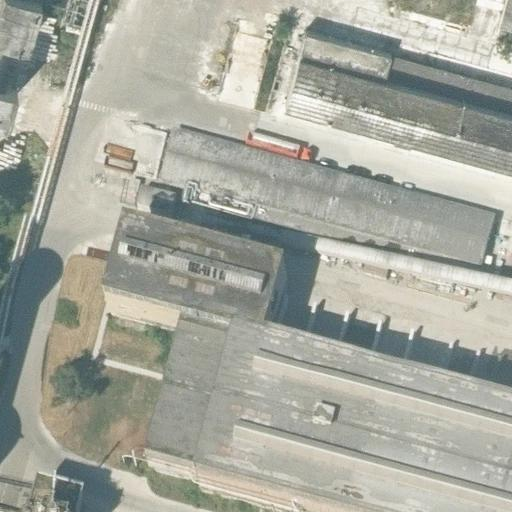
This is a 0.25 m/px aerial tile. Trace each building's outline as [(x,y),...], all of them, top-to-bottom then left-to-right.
[(38,0),(40,0),(51,2),(51,0),(0,0),(0,32),(28,40),(38,0)] [(511,0),(506,0),(497,36),(511,40),(511,0)] [(511,112),(420,87),(426,65),(389,55),(383,77),(300,54),(299,55),(284,106),(511,167),(511,112)] [(0,112),(13,114),(17,81),(0,79),(0,112)] [(474,293),(480,270),(494,220),(175,132),(161,181),(248,205),(245,218),(360,249),(356,261),(397,272),(403,249),(421,254),(415,277),(474,293)] [(136,209),(172,220),(177,199),(142,189),(136,209)] [(511,511),(511,417),(464,404),(463,406),(268,352),(288,281),(129,238),(108,314),(186,335),(148,471),(130,467),(125,487),(186,504),(192,481),(201,483),(199,490),(277,511),(511,511)] [(81,511),(81,501),(36,500),(36,511),(47,511),(81,511)]
